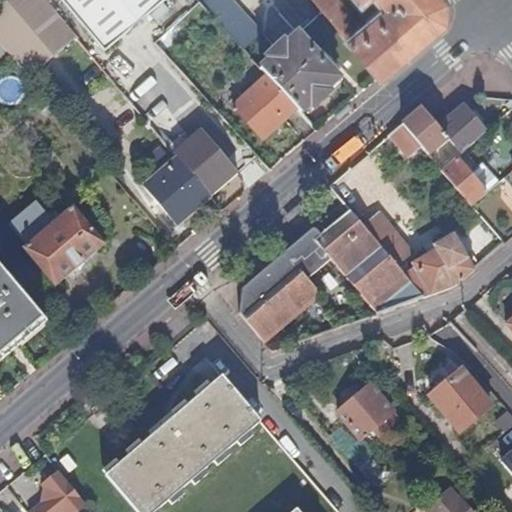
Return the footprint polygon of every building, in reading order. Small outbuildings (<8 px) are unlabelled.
[(0,40),(15,58),(29,75),(75,37),(43,0),(6,0),(0,5),(0,40)] [(169,0),(63,0),(106,52),(169,0)] [(205,6),(211,13),(239,44),(256,62),(275,45),(233,0),(199,0),(202,3),(205,6)] [(311,0),(324,14),(347,41),(363,28),(341,2),(342,0),(311,0)] [(363,59),(380,80),(444,25),(446,5),(442,0),(362,0),(364,2),(366,0),(385,0),(395,10),(368,33),(352,47),(363,59)] [(156,45),(158,47),(205,6),(202,3),(156,45)] [(158,47),(166,55),(211,13),(205,6),(158,47)] [(298,109),(304,115),(313,106),(317,110),(333,95),(329,91),(363,59),(352,47),(347,41),(324,14),(289,46),(286,43),(270,58),(273,62),(264,70),(269,76),(298,109)] [(347,41),(352,47),(368,33),(363,28),(347,41)] [(0,71),(15,58),(0,40),(0,71)] [(264,139),(298,109),(269,76),(235,107),(264,139)] [(466,108),(440,130),(449,141),(462,157),(465,155),(488,135),(466,108)] [(404,126),(424,149),(430,157),(449,141),(440,130),(423,110),(404,126)] [(404,126),(392,136),(411,160),(424,149),(404,126)] [(180,161),(210,197),(237,174),(202,132),(175,155),(180,161)] [(170,160),(163,151),(146,166),(153,174),(170,160)] [(443,173),(474,208),(500,186),(486,171),(488,169),(483,163),(476,169),(465,155),(462,157),(443,173)] [(177,225),(210,197),(180,161),(147,189),(177,225)] [(54,287),(105,244),(74,207),(54,223),(38,206),(13,227),(28,245),(23,248),(54,287)] [(378,318),(425,301),(398,269),(387,256),(357,220),(351,213),(322,236),(317,231),(314,230),(242,291),(240,315),(273,354),(348,328),(309,282),(330,263),(378,318)] [(387,256),(403,242),(380,214),(367,224),(361,216),(357,220),(387,256)] [(459,288),(475,273),(454,237),(434,248),(436,253),(412,267),(431,299),(450,292),(459,288)] [(387,256),(398,269),(415,255),(404,242),(403,242),(387,256)] [(0,354),(43,319),(0,266),(0,354)] [(471,386),(461,374),(429,400),(458,435),(490,408),(483,400),(490,395),(478,380),(471,386)] [(137,511),(150,511),(260,419),(223,377),(211,387),(207,383),(195,394),(199,398),(188,407),(184,403),(172,413),(176,417),(142,446),(139,442),(127,452),(130,456),(119,466),(115,462),(104,472),(137,511)] [(383,423),(392,415),(369,388),(338,414),(360,441),(375,429),(379,433),(387,427),(383,423)] [(287,511),(295,506),(299,511),(337,511),(260,419),(150,511),(287,511)] [(511,456),(501,465),(511,478),(511,456)] [(26,511),(25,511),(77,511),(86,506),(60,470),(37,487),(45,498),(26,511)] [(472,511),(460,499),(458,500),(450,491),(426,511),(472,511)]
